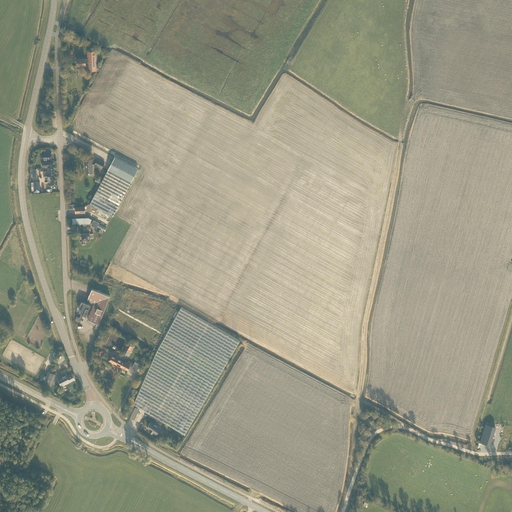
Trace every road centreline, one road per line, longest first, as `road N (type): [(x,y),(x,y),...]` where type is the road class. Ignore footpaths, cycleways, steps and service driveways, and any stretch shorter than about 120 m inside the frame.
road 1 (tertiary): [(92,405),(23,207),(22,154),(54,0)]
road 2 (track): [(374,434),(358,409),(363,328),(402,117),(418,91)]
road 3 (unclassified): [(511,453),(475,453),(406,428),(382,428),(365,446),(343,511)]
